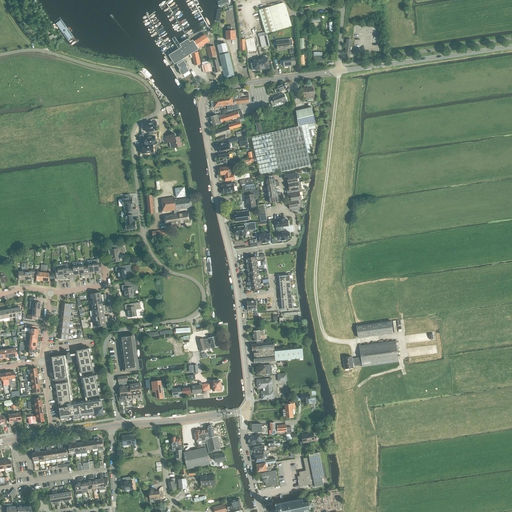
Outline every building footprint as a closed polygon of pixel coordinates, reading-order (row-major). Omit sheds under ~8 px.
[(271,5),(271,6),(259,10),(266,33),(291,26),(286,6),(283,3),(275,5),(275,3),(271,5)] [(56,24),(70,44),(76,39),(62,19),(56,24)] [(226,31),(226,40),(236,40),(235,30),(233,31),(228,31),(226,31)] [(205,34),(199,38),(204,45),(209,41),(207,37),(209,35),(207,32),(205,34)] [(267,35),(265,35),(259,36),(262,48),(268,46),(270,46),(267,35)] [(198,48),(204,45),(199,38),(194,41),(198,48)] [(253,38),(245,39),(247,48),(255,46),(253,38)] [(292,45),(292,39),(277,41),(278,49),(279,49),(279,50),(282,50),(282,49),(289,48),(289,46),(292,45)] [(181,45),(183,48),(171,56),(175,63),(176,62),(181,59),(192,52),(197,49),(192,42),(190,43),(188,41),(181,45)] [(219,53),(219,55),(227,53),(227,52),(228,52),(225,43),(217,45),(219,54),(219,53)] [(207,48),(209,58),(211,57),(217,56),(214,46),(207,48)] [(195,65),(201,64),(198,52),(197,49),(192,52),(192,53),(195,65)] [(217,60),(212,61),(210,62),(211,65),(211,67),(212,70),(214,69),(215,73),(220,72),(223,71),(225,80),(235,78),(229,53),(227,53),(219,55),(222,66),(219,66),(217,60)] [(295,57),(291,58),(291,59),(283,60),(284,67),(292,66),(292,65),(295,65),(295,57)] [(267,58),(260,59),(262,69),(269,68),(267,58)] [(181,59),(176,62),(178,64),(177,65),(180,70),(179,70),(182,75),(189,71),(186,67),(187,66),(184,60),(183,61),(181,59)] [(262,69),(260,59),(254,61),(254,63),(251,63),(252,71),(262,69)] [(211,70),(212,70),(211,67),(211,65),(210,62),(209,60),(205,61),(203,62),(202,62),(202,64),(202,65),(203,72),(205,71),(206,72),(211,70)] [(284,84),(274,88),(276,92),(277,94),(282,91),(281,90),(286,88),(285,87),(288,86),(287,83),(284,84)] [(308,87),(303,88),(303,89),(304,99),(314,98),(313,88),(309,88),(308,87)] [(213,99),(214,101),(211,102),(212,108),(214,107),(227,106),(228,109),(228,111),(239,109),(238,104),(249,103),(249,97),(240,99),(239,92),(234,92),(235,96),(233,96),(213,99)] [(271,102),(272,105),(283,101),(284,104),(287,103),(286,100),(284,94),(273,98),(274,101),(271,102)] [(312,144),(310,137),(314,136),(313,129),(315,129),(314,123),(315,123),(311,107),(295,111),(299,126),(251,137),(260,175),(268,173),(272,172),(273,174),(310,165),(307,153),(311,153),(309,145),(312,144)] [(218,115),(210,118),(212,126),(222,123),(221,122),(234,118),(238,117),(239,119),(244,118),(241,110),(238,111),(225,115),(220,117),(220,116),(219,116),(218,115)] [(145,128),(141,129),(143,138),(151,137),(150,131),(154,130),(157,130),(156,126),(157,126),(157,122),(152,122),(152,123),(145,124),(145,128)] [(213,131),(216,141),(227,138),(226,137),(231,135),(230,130),(241,126),(240,122),(228,125),(229,127),(213,131)] [(143,138),(144,145),(156,144),(155,139),(156,139),(155,137),(154,134),(154,130),(150,131),(151,137),(143,138)] [(175,134),(166,136),(167,143),(170,143),(171,148),(177,147),(178,148),(182,147),(179,136),(176,137),(175,134)] [(228,141),(229,144),(232,143),(239,141),(241,146),(248,145),(246,136),(228,141)] [(216,144),(218,152),(230,149),(230,148),(231,147),(232,146),(232,143),(229,144),(228,141),(216,144)] [(157,155),(156,144),(144,145),(140,146),(142,157),(157,155)] [(230,159),(229,154),(218,155),(219,157),(218,157),(218,159),(219,159),(219,161),(223,161),(223,164),(234,162),(233,158),(230,159)] [(234,162),(235,168),(245,167),(244,165),(243,161),(243,160),(234,162)] [(230,166),(220,168),(221,176),(225,176),(232,174),(230,166)] [(233,175),(233,174),(232,174),(225,176),(226,181),(249,177),(248,173),(245,174),(245,173),(233,175)] [(287,178),(288,184),(298,182),(297,173),(284,175),(285,179),(287,178)] [(263,180),(264,186),(267,186),(279,184),(279,181),(276,181),(276,182),(275,181),(275,178),(273,178),(273,175),(266,176),(267,179),(266,180),(263,180)] [(289,189),(287,190),(287,193),(299,191),(302,191),(301,186),(301,182),(298,182),(288,184),(289,189)] [(223,186),(224,193),(235,191),(234,186),(237,186),(237,183),(223,186)] [(247,184),(242,185),(242,186),(243,192),(250,191),(251,195),(243,196),(244,196),(246,208),(245,208),(246,208),(256,207),(254,196),(260,195),(259,189),(255,190),(255,186),(254,184),(247,185),(247,184)] [(185,196),(184,187),(175,189),(176,198),(185,196)] [(301,200),(299,191),(287,193),(288,196),(290,196),(291,201),(291,202),(301,200)] [(174,197),(161,199),(163,212),(174,210),(179,210),(191,208),(190,198),(175,200),(174,197)] [(126,198),(122,199),(123,206),(124,206),(125,213),(132,212),(131,205),(133,205),(132,198),(131,198),(126,198)] [(298,201),(301,200),(291,202),(291,201),(289,202),(290,209),(291,209),(292,211),(300,209),(298,201)] [(179,214),(179,210),(174,210),(174,215),(165,216),(166,225),(190,222),(188,212),(179,214)] [(236,216),(235,216),(236,222),(248,220),(248,217),(249,216),(248,211),(236,213),(236,216)] [(126,222),(125,222),(126,230),(136,229),(135,221),(133,221),(132,215),(126,216),(126,222)] [(276,227),(276,231),(284,230),(283,227),(288,226),(288,220),(285,220),(285,219),(279,220),(279,221),(277,221),(277,227),(276,227)] [(245,233),(246,233),(245,231),(249,230),(255,230),(254,222),(248,223),(244,224),(244,225),(234,227),(235,235),(239,234),(240,236),(245,235),(245,233)] [(157,237),(167,236),(166,229),(152,232),(153,237),(157,236),(157,237)] [(284,230),(276,231),(277,234),(278,234),(279,239),(282,239),(282,240),(288,239),(288,238),(290,238),(289,232),(284,233),(284,230)] [(270,241),(269,233),(260,234),(259,232),(256,232),(257,239),(260,239),(260,242),(262,242),(262,243),(268,242),(268,241),(270,241)] [(120,255),(124,254),(123,244),(115,245),(116,249),(108,250),(109,257),(111,256),(112,263),(121,261),(120,255)] [(98,259),(93,260),(94,271),(96,271),(97,274),(102,273),(101,266),(101,264),(98,265),(98,259)] [(88,266),(86,266),(87,275),(93,274),(92,272),(94,271),(93,260),(88,261),(88,266)] [(83,261),(78,262),(79,274),(81,273),(82,276),(87,275),(86,266),(83,267),(83,261)] [(73,268),(71,269),(72,277),(78,276),(77,274),(79,274),(78,262),(73,263),(73,268)] [(31,277),(34,277),(35,270),(31,270),(31,271),(28,271),(28,270),(28,263),(25,264),(25,270),(25,280),(32,279),(31,277)] [(68,263),(62,264),(64,276),(66,275),(67,278),(72,277),(71,269),(68,269),(68,263)] [(56,271),(53,271),(54,279),(57,279),(62,279),(62,276),(64,276),(62,264),(57,265),(58,270),(56,271)] [(38,270),(35,270),(34,277),(37,277),(37,280),(43,281),(44,265),(42,265),(41,272),(38,272),(38,270)] [(126,272),(131,271),(130,265),(115,267),(116,273),(118,273),(119,280),(127,278),(126,272)] [(19,280),(25,280),(25,270),(22,270),(22,271),(19,272),(19,270),(16,270),(16,276),(19,276),(19,280)] [(281,275),(278,275),(278,283),(290,282),(290,275),(281,276),(281,275)] [(133,291),(138,290),(137,283),(122,286),(123,292),(124,292),(126,298),(134,297),(133,291)] [(30,298),(29,302),(30,302),(30,308),(33,309),(40,310),(41,303),(36,302),(37,299),(30,298)] [(247,301),(247,311),(254,310),(255,315),(257,315),(257,313),(256,301),(247,301)] [(136,310),(141,309),(140,302),(125,305),(126,311),(128,311),(129,317),(137,316),(136,310)] [(288,309),(291,308),(293,308),(292,302),(280,303),(281,310),(282,310),(286,310),(286,309),(288,309)] [(93,310),(90,311),(91,316),(92,316),(104,314),(104,312),(108,311),(108,308),(93,310)] [(39,317),(40,310),(33,309),(32,316),(28,315),(27,319),(35,320),(35,316),(39,317)] [(106,323),(110,322),(110,319),(93,322),(92,322),(93,327),(106,325),(106,323)] [(356,326),(358,338),(393,333),(391,321),(356,326)] [(22,330),(21,334),(37,335),(38,329),(34,329),(34,326),(29,325),(29,328),(30,328),(29,332),(24,331),(24,330),(22,330)] [(256,341),(257,344),(263,343),(263,340),(261,340),(260,336),(263,335),(262,331),(253,331),(254,341),(256,341)] [(124,371),(130,370),(138,369),(134,334),(120,336),(124,371)] [(203,339),(198,340),(201,352),(206,350),(206,349),(219,346),(216,336),(209,338),(206,339),(204,340),(203,339)] [(353,368),(353,366),(362,365),(362,367),(399,362),(396,341),(359,346),(361,357),(352,359),(352,357),(343,358),(345,369),(353,368)] [(252,352),(254,351),(254,356),(253,356),(254,363),(275,361),(303,358),(302,346),(274,349),(273,342),(263,343),(257,344),(252,344),(252,352)] [(94,371),(91,356),(89,348),(81,350),(77,351),(81,373),(86,372),(94,371)] [(71,405),(64,353),(49,355),(53,380),(55,380),(59,404),(60,404),(61,408),(59,408),(61,419),(70,418),(70,417),(73,416),(73,419),(95,416),(104,415),(103,407),(102,407),(102,401),(92,402),(71,405)] [(257,370),(256,370),(257,375),(266,374),(267,374),(267,373),(268,373),(268,374),(272,374),(271,365),(266,365),(266,366),(265,366),(265,365),(264,365),(258,366),(258,368),(257,368),(257,370)] [(99,395),(97,382),(95,375),(87,377),(83,378),(87,398),(91,397),(99,395)] [(265,388),(266,391),(266,393),(272,392),(273,398),(274,398),(272,379),(257,380),(257,381),(257,382),(257,384),(258,385),(258,388),(265,388)] [(120,391),(119,392),(120,397),(120,400),(121,400),(126,400),(126,401),(132,400),(132,399),(130,384),(127,384),(127,381),(119,382),(120,386),(120,391)] [(157,399),(160,398),(163,398),(161,381),(152,382),(153,392),(156,391),(157,399)] [(220,381),(212,381),(213,391),(221,390),(221,389),(222,389),(222,387),(221,387),(220,381)] [(200,385),(192,386),(193,394),(201,393),(201,385),(202,385),(202,382),(199,382),(200,385)] [(172,389),(173,396),(191,394),(190,387),(186,387),(186,384),(183,385),(184,387),(172,389)] [(311,395),(301,396),(301,401),(303,401),(304,406),(309,405),(309,400),(311,400),(311,395)] [(10,405),(11,408),(13,408),(13,405),(12,400),(4,401),(4,406),(10,405)] [(294,405),(294,404),(285,405),(285,409),(283,409),(284,417),(293,417),(292,409),(294,409),(294,405)] [(30,417),(27,417),(28,424),(33,423),(32,420),(36,419),(37,422),(44,421),(43,415),(30,417)] [(265,428),(262,428),(262,424),(252,424),(252,432),(262,432),(262,433),(265,433),(265,428)] [(207,443),(209,452),(210,452),(221,450),(219,440),(220,439),(219,436),(217,436),(216,436),(214,428),(212,427),(212,425),(208,425),(208,428),(207,429),(201,431),(199,430),(196,431),(195,432),(197,442),(198,445),(204,443),(207,443)] [(314,433),(313,432),(301,434),(302,441),(300,442),(301,448),(304,447),(304,444),(315,442),(315,436),(317,436),(316,432),(314,433)] [(247,437),(249,445),(261,443),(261,440),(262,440),(262,438),(260,438),(260,434),(247,437)] [(136,443),(134,435),(122,437),(123,445),(136,443)] [(182,450),(181,438),(176,439),(176,437),(171,437),(172,449),(176,449),(176,450),(182,450)] [(263,451),(263,454),(264,454),(267,453),(270,453),(269,450),(265,451),(264,445),(254,447),(255,453),(263,451)] [(187,469),(199,466),(208,464),(210,464),(206,448),(183,452),(187,469)] [(302,475),(297,476),(299,487),(304,486),(310,484),(310,487),(323,485),(322,478),(324,478),(319,452),(308,454),(309,457),(303,458),(306,471),(301,472),(302,475)] [(224,453),(213,455),(214,458),(215,458),(216,462),(217,462),(217,463),(220,462),(221,462),(220,461),(225,460),(224,453)] [(264,455),(255,456),(256,462),(259,461),(265,461),(265,460),(268,459),(267,453),(264,454),(264,455)] [(220,470),(213,472),(214,476),(215,476),(215,478),(214,478),(216,487),(226,485),(225,481),(225,480),(225,477),(224,476),(220,477),(219,475),(220,474),(220,470)] [(266,486),(279,483),(276,470),(261,473),(263,480),(263,479),(264,482),(265,482),(266,486)] [(100,479),(98,479),(99,488),(99,491),(105,490),(105,487),(108,487),(108,485),(108,478),(107,478),(103,479),(103,474),(100,474),(100,479)] [(133,489),(131,476),(123,478),(123,482),(121,482),(122,490),(133,489)] [(82,477),(80,477),(82,493),(88,492),(88,490),(86,481),(83,482),(82,477)] [(207,477),(201,478),(203,485),(205,485),(206,489),(216,487),(214,478),(209,479),(209,478),(208,479),(207,477)] [(179,488),(187,488),(187,478),(178,478),(179,488)] [(168,482),(171,494),(177,493),(174,481),(168,482)] [(154,488),(149,489),(150,500),(160,499),(159,491),(154,492),(154,488)] [(305,497),(274,504),(275,511),(310,511),(310,509),(312,506),(312,503),(311,503),(309,501),(308,499),(307,498),(307,497),(305,497)] [(232,510),(241,508),(239,499),(230,501),(231,506),(227,507),(228,510),(232,509),(232,510)] [(9,504),(3,504),(3,511),(11,511),(11,506),(11,503),(9,504)]
